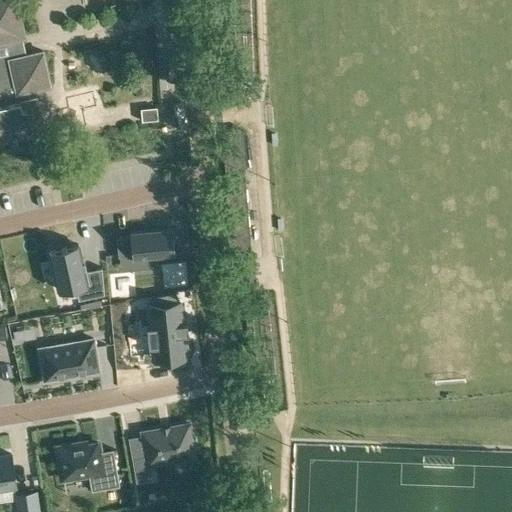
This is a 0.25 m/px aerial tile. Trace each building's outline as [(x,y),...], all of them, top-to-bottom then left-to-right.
[(24,55),(20,37),(24,36),(16,0),(0,0),(0,138),(11,136),(9,127),(17,125),(19,134),(43,129),(36,97),(28,98),(26,90),(51,84),(43,50),(24,55)] [(141,120),(158,119),(157,106),(140,108),(141,120)] [(232,261),(251,260),(242,128),(223,129),(232,261)] [(130,235),(116,236),(118,256),(119,256),(132,254),(132,257),(147,256),(175,253),(172,227),(130,232),(130,235)] [(79,241),(51,248),(59,287),(76,283),(79,296),(104,291),(103,265),(85,269),(79,241)] [(150,325),(149,325),(150,346),(152,346),(153,356),(185,353),(183,334),(185,334),(184,324),(182,324),(180,303),(177,303),(176,291),(150,296),(151,306),(149,306),(150,325)] [(25,339),(23,330),(12,331),(14,341),(25,339)] [(93,339),(39,348),(44,380),(99,371),(93,339)] [(184,418),(138,428),(142,452),(130,455),(135,478),(149,475),(146,461),(192,451),(190,443),(193,442),(189,426),(186,426),(184,418)] [(85,442),(57,447),(62,478),(90,473),(92,489),(118,484),(112,450),(99,452),(98,443),(86,445),(85,442)] [(0,488),(15,487),(10,453),(0,454),(0,488)] [(15,492),(16,497),(18,511),(38,511),(35,489),(15,492)]
